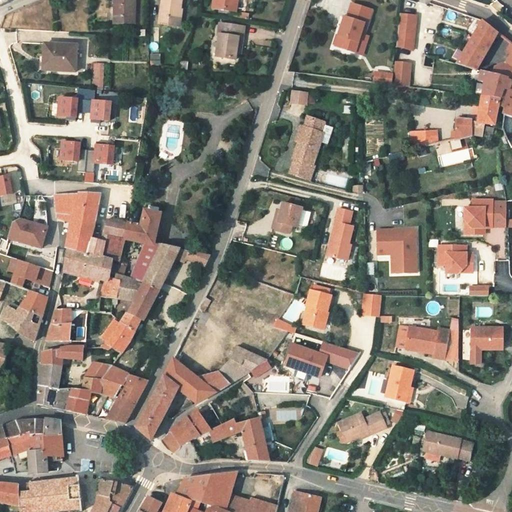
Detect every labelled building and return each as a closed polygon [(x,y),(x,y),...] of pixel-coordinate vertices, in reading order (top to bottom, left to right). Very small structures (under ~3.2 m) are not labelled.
[(135,0),(115,0),(115,25),(135,26),(135,0)] [(161,0),(159,22),(176,25),(180,0),(161,0)] [(212,0),(211,8),(231,11),(232,0),(212,0)] [(494,0),(493,0),(491,6),(500,11),(504,5),(494,0)] [(369,36),(378,11),(358,4),(353,19),(350,18),(341,46),(360,53),(366,35),(369,36)] [(421,14),(404,12),(400,48),(417,50),(419,35),(421,14)] [(233,60),(234,53),(238,38),(241,39),(243,28),(219,24),(216,35),(220,35),(215,56),(233,60)] [(465,66),(484,72),(503,37),(487,24),(465,66)] [(76,47),(43,45),(42,57),(46,57),(45,70),(74,72),(76,47)] [(161,66),(161,54),(150,54),(150,65),(161,66)] [(94,64),(92,91),(95,91),(103,91),(105,64),(94,64)] [(500,69),(496,76),(487,73),(485,84),(492,86),(488,102),(511,106),(507,120),(511,120),(511,67),(510,70),(500,69)] [(380,82),(397,85),(398,75),(382,72),(380,82)] [(316,90),(301,88),(299,98),(314,100),(316,90)] [(59,98),(57,118),(77,121),(78,113),(90,114),(89,122),(109,124),(111,103),(94,101),(95,91),(92,91),(79,89),(78,100),(59,98)] [(492,129),(501,131),(507,120),(511,106),(488,102),(482,127),(459,124),(460,146),(480,143),(489,141),(492,129)] [(328,124),(309,117),(306,127),(308,129),(303,143),(300,142),(294,158),(296,159),(315,165),(325,139),(326,135),(324,134),(327,125),(328,124)] [(326,135),(325,139),(325,143),(330,144),(335,128),(327,125),(324,134),(326,135)] [(303,143),(308,129),(306,127),(304,127),(299,141),(300,142),(303,143)] [(443,149),(442,138),(416,140),(417,150),(443,149)] [(113,164),(115,144),(94,142),(94,150),(81,149),(82,141),(62,140),(61,160),(78,162),(77,171),(93,172),(94,163),(113,164)] [(402,153),(388,156),(390,163),(403,160),(402,153)] [(313,171),(315,165),(296,159),(292,172),(314,180),(317,172),(313,171)] [(93,182),(93,172),(84,172),(84,182),(93,182)] [(0,195),(12,194),(9,174),(0,175),(0,195)] [(352,186),(352,194),(363,194),(363,186),(352,186)] [(75,195),(54,195),(57,217),(70,223),(66,249),(80,253),(94,256),(103,257),(107,241),(92,237),(96,218),(102,194),(76,193),(75,195)] [(35,220),(46,219),(45,201),(34,201),(35,220)] [(474,215),(466,215),(465,227),(472,235),(472,242),(484,243),(485,236),(485,235),(483,235),(484,228),(485,228),(494,228),(495,208),(475,207),(474,215)] [(302,214),(284,208),(281,217),(277,216),(272,234),(288,239),(290,231),(297,232),(302,214)] [(494,228),(494,235),(507,236),(508,209),(495,208),(494,228)] [(126,224),(123,238),(155,245),(160,214),(144,209),(141,227),(126,224)] [(350,215),(336,212),(327,259),(348,264),(351,248),(349,247),(352,229),(348,229),(350,215)] [(103,233),(123,238),(126,224),(106,220),(103,233)] [(15,224),(11,238),(34,245),(40,246),(43,232),(36,230),(15,224)] [(494,235),(494,228),(485,228),(484,228),(483,235),(485,235),(485,236),(493,236),(494,235)] [(392,276),(417,275),(415,231),(375,232),(376,249),(384,249),(384,257),(390,257),(392,276)] [(34,245),(29,265),(29,266),(49,273),(55,251),(40,246),(34,245)] [(165,281),(166,280),(180,251),(161,247),(149,274),(165,281)] [(66,249),(63,267),(110,278),(112,275),(114,265),(115,259),(103,257),(94,256),(80,253),(66,249)] [(376,257),(384,257),(384,249),(376,249),(376,257)] [(207,270),(212,259),(180,251),(166,280),(174,284),(185,260),(207,270)] [(458,252),(438,251),(437,271),(445,272),(444,279),(456,280),(464,273),(471,273),(472,261),(464,262),(457,262),(458,252)] [(29,265),(0,254),(0,261),(28,271),(29,266),(29,265)] [(132,309),(149,274),(114,265),(112,275),(110,278),(108,281),(103,296),(105,297),(103,313),(114,316),(123,322),(124,321),(129,315),(132,309)] [(63,267),(62,271),(108,281),(110,278),(63,267)] [(10,274),(4,272),(0,282),(0,283),(5,286),(10,274)] [(151,313),(165,281),(149,274),(132,309),(129,315),(124,321),(123,322),(136,329),(141,320),(165,331),(167,322),(151,313)] [(307,325),(324,330),(328,314),(329,315),(334,297),(311,291),(307,307),(311,308),(307,325)] [(27,293),(10,322),(21,327),(18,336),(25,339),(32,343),(39,314),(43,298),(27,293)] [(486,306),(486,296),(469,296),(468,306),(486,306)] [(362,323),(379,324),(379,302),(363,302),(362,323)] [(71,310),(55,309),(53,317),(70,318),(71,310)] [(59,321),(59,325),(69,326),(70,318),(53,317),(52,321),(59,321)] [(276,318),(273,326),(294,334),(297,326),(276,318)] [(47,340),(74,342),(77,326),(69,326),(59,325),(59,321),(52,321),(48,334),(47,340)] [(6,330),(18,336),(21,327),(10,322),(6,330)] [(123,322),(107,343),(98,347),(106,349),(112,347),(115,348),(122,352),(124,349),(128,343),(131,337),(136,329),(123,322)] [(87,326),(77,326),(74,342),(85,342),(87,326)] [(469,356),(469,370),(479,370),(480,356),(501,356),(501,334),(470,333),(469,356)] [(437,338),(409,334),(406,355),(434,359),(437,338)] [(329,359),(327,362),(350,371),(361,355),(325,343),(320,356),(329,359)] [(0,345),(0,370),(1,369),(7,357),(11,350),(0,345)] [(311,375),(321,379),(327,362),(329,359),(320,356),(294,346),(286,366),(297,370),(311,375)] [(40,364),(59,367),(61,357),(82,359),(84,348),(70,348),(42,354),(40,364)] [(266,362),(267,361),(238,349),(234,360),(219,372),(201,381),(179,367),(173,363),(152,402),(164,409),(174,386),(196,404),(246,374),(254,369),(256,368),(262,365),(266,362)] [(173,363),(179,367),(186,353),(180,349),(173,363)] [(266,362),(269,368),(276,363),(272,356),(268,361),(267,361),(266,362)] [(111,366),(94,360),(85,377),(101,380),(111,366)] [(57,379),(59,367),(40,364),(38,364),(39,387),(52,392),(53,379),(57,379)] [(265,370),(262,365),(256,368),(260,374),(265,370)] [(85,377),(82,396),(70,396),(67,412),(81,415),(82,404),(86,405),(87,396),(113,399),(131,372),(111,366),(101,380),(85,377)] [(311,375),(297,370),(295,378),(308,383),(311,375)] [(123,424),(148,381),(131,372),(113,399),(119,402),(107,421),(123,424)] [(413,377),(394,372),(386,404),(405,409),(409,394),(413,377)] [(47,407),(67,412),(70,396),(52,392),(39,387),(38,405),(47,407)] [(198,406),(209,428),(220,422),(209,400),(198,406)] [(161,415),(164,409),(152,402),(138,431),(151,439),(161,415)] [(398,423),(400,411),(393,410),(391,422),(398,423)] [(193,411),(183,417),(198,435),(209,431),(210,430),(193,411)] [(258,415),(259,417),(237,422),(235,419),(210,430),(209,431),(212,443),(242,432),(249,464),(267,464),(264,445),(261,427),(260,420),(266,419),(264,413),(258,415)] [(346,446),(360,441),(369,437),(370,439),(388,431),(382,416),(365,423),(362,417),(338,428),(346,446)] [(189,439),(198,435),(183,417),(174,422),(169,429),(183,443),(185,441),(188,439),(189,439)] [(7,430),(9,440),(14,457),(32,451),(36,451),(36,440),(47,440),(48,422),(29,423),(24,424),(7,430)] [(48,452),(49,460),(67,459),(65,438),(63,423),(48,422),(47,440),(36,440),(36,451),(48,452)] [(261,427),(264,445),(273,442),(269,425),(261,427)] [(0,443),(9,440),(7,430),(6,428),(0,430),(0,443)] [(173,451),(183,443),(169,429),(162,437),(173,451)] [(181,456),(196,459),(189,439),(188,439),(185,441),(183,443),(173,451),(181,456)] [(471,451),(426,439),(421,456),(466,469),(471,451)] [(9,440),(0,443),(0,461),(4,461),(14,457),(9,440)] [(49,473),(49,460),(48,452),(36,451),(32,451),(34,472),(34,474),(49,473)] [(322,464),(317,461),(313,468),(318,470),(322,464)] [(203,511),(270,511),(271,511),(247,504),(246,506),(223,502),(228,475),(177,479),(168,500),(192,507),(203,511)] [(22,510),(21,511),(84,511),(83,495),(82,479),(32,483),(32,485),(21,485),(22,510)] [(0,504),(22,510),(21,485),(4,484),(0,483),(0,504)] [(118,486),(98,483),(96,498),(93,508),(106,511),(118,511),(129,487),(118,486)] [(318,511),(322,499),(295,492),(289,511),(318,511)] [(203,511),(192,507),(168,500),(165,504),(160,503),(158,505),(155,511),(203,511)] [(131,511),(147,511),(150,506),(138,501),(133,510),(131,511)]
